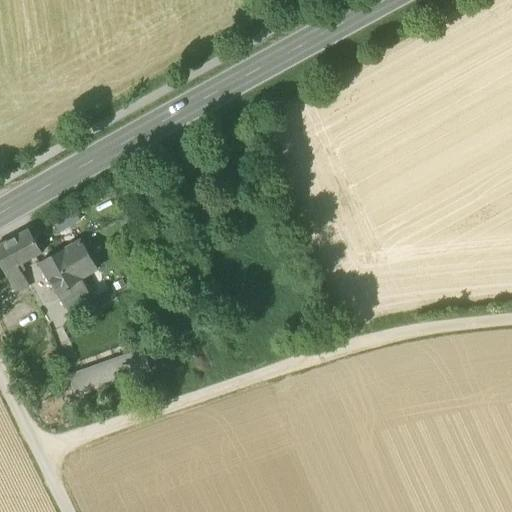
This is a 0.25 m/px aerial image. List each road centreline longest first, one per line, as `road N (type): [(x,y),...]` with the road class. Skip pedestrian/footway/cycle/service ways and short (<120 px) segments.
road 1 (track): [(36,444),(405,324),(511,314)]
road 2 (primary): [(0,214),(387,0)]
road 3 (unclassified): [(0,363),(69,511)]
